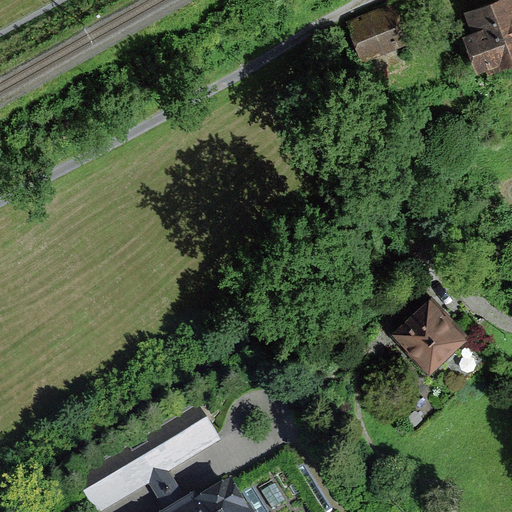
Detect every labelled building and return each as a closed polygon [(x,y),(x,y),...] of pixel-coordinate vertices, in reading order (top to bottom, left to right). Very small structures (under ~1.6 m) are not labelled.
[(482,77),(511,65),(511,0),(497,0),(461,14),(467,32),(455,37),(468,73),(479,69),(482,77)] [(408,37),(394,2),(341,22),(355,57),(408,37)] [(472,340),(434,297),(394,332),(433,375),(472,340)] [(84,489),(208,416),(201,406),(78,478),(84,489)] [(237,511),(227,494),(195,511),(237,511)]
